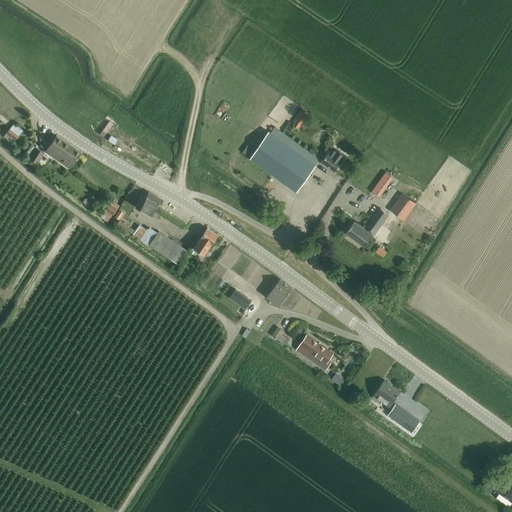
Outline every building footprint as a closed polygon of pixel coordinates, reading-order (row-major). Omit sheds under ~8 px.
[(298,128),(308,112),(300,107),(290,123),(298,128)] [(117,128),(123,112),(117,110),(111,125),(117,128)] [(13,139),(17,133),(20,129),(14,124),(6,133),(13,139)] [(278,138),(269,131),(259,146),(256,144),(253,149),(247,145),(242,152),(297,191),(320,158),(318,157),(313,153),(282,132),(278,138)] [(75,137),(88,143),(90,138),(77,133),(75,137)] [(69,167),(75,160),(80,152),(56,135),(45,150),(69,167)] [(341,163),(346,155),(328,143),(324,150),(328,152),(327,153),(321,161),(335,171),(341,163)] [(36,164),(44,152),(35,147),(28,158),(36,164)] [(379,196),(388,184),(393,177),(386,171),(371,191),(379,196)] [(161,199),(148,191),(145,196),(141,194),(134,206),(152,216),(161,199)] [(403,219),(414,203),(401,194),(390,210),(403,219)] [(105,201),(101,207),(105,209),(101,215),(107,220),(111,214),(112,215),(119,205),(111,200),(109,203),(105,201)] [(127,209),(131,202),(126,200),(123,207),(127,209)] [(365,246),(389,213),(381,207),(367,227),(364,225),(362,227),(354,221),(346,232),(365,246)] [(118,219),(122,212),(119,210),(114,216),(118,219)] [(131,233),(134,230),(119,220),(116,223),(131,233)] [(146,230),(138,224),(133,232),(171,259),(180,246),(158,230),(156,233),(148,227),(146,230)] [(207,247),(211,242),(216,234),(207,227),(198,240),(198,241),(193,248),(202,254),(207,247)] [(384,242),(391,248),(395,243),(388,237),(384,242)] [(171,260),(177,264),(179,262),(187,250),(180,246),(171,259),(171,260)] [(379,255),(383,250),(378,246),(374,251),(379,255)] [(255,299),(261,288),(244,278),(238,289),(255,299)] [(279,305),(292,287),(280,278),(267,296),(279,305)] [(251,300),(235,289),(229,297),(245,309),(251,300)] [(281,325),(292,332),(297,325),(286,318),(281,325)] [(282,342),(286,337),(281,334),(283,330),(277,326),(272,335),(282,342)] [(326,370),(331,362),(328,360),(333,353),(307,334),(301,343),(306,346),(301,352),(317,364),(326,370)] [(366,375),(374,366),(371,363),(363,372),(366,375)] [(390,406),(395,399),(400,391),(384,379),(378,388),(372,397),(380,403),(382,401),(390,406)] [(421,423),(430,411),(406,394),(397,406),(421,423)] [(412,432),(413,430),(419,422),(395,405),(388,414),(412,432)] [(429,428),(435,431),(439,424),(432,421),(429,428)] [(511,483),(509,487),(499,480),(493,488),(511,501),(511,483)]
